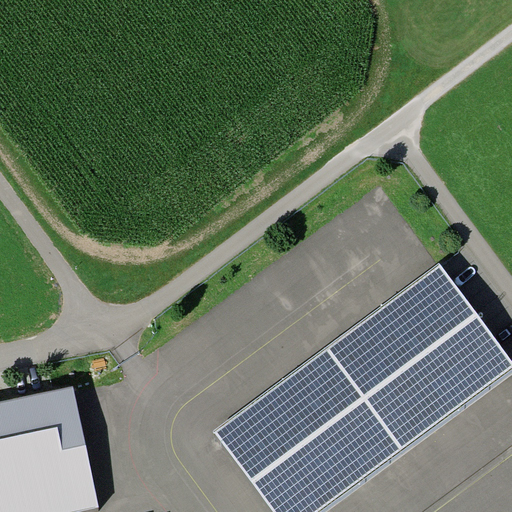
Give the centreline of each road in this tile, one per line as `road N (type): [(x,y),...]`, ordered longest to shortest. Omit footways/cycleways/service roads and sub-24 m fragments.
road 1 (track): [(0,188),(101,327)]
road 2 (track): [(511,35),(390,127)]
